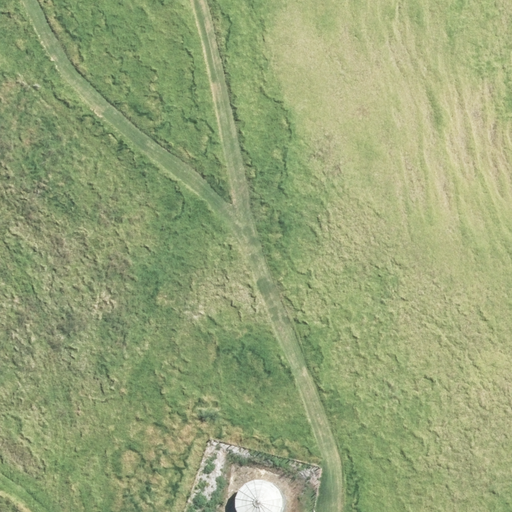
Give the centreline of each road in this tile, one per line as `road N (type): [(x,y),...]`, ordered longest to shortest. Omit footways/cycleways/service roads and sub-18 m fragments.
road 1 (track): [(329,511),(329,458),(250,226),(197,0)]
road 2 (track): [(27,0),(89,95),(218,202)]
